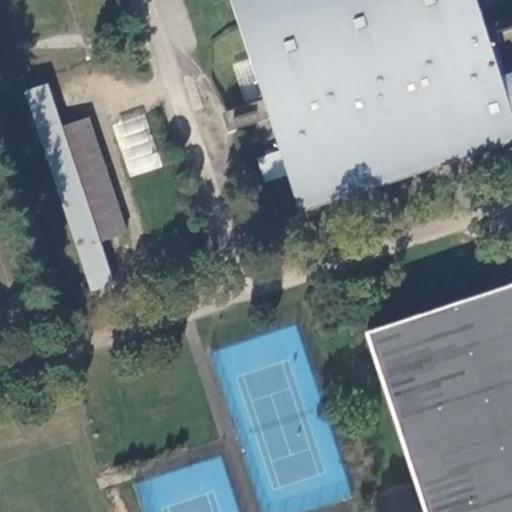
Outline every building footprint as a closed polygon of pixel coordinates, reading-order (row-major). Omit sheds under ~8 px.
[(300,210),(301,213),(303,212),(302,209),(348,195),(349,198),(350,197),(349,194),(362,190),(372,187),(373,190),(375,189),(374,186),(444,163),(445,166),(447,165),(446,162),(458,159),(468,155),(469,158),(471,158),(470,155),(511,140),(511,117),(509,109),(498,75),(497,71),(489,48),(485,37),(482,27),(472,0),(229,0),(239,28),(249,59),(263,99),(266,109),(269,118),(279,150),(287,175),(291,187),(299,211),(300,210)] [(263,99),(249,59),(234,64),(246,104),(263,99)] [(26,92),(91,291),(114,284),(100,242),(63,128),(49,85),(26,92)] [(146,111),(114,117),(125,175),(158,169),(146,111)] [(90,119),(63,128),(100,242),(127,233),(90,119)] [(262,155),(257,157),(265,183),(278,179),(287,175),(279,150),(262,155)] [(511,511),(511,289),(367,338),(414,480),(424,511),(511,511)]
